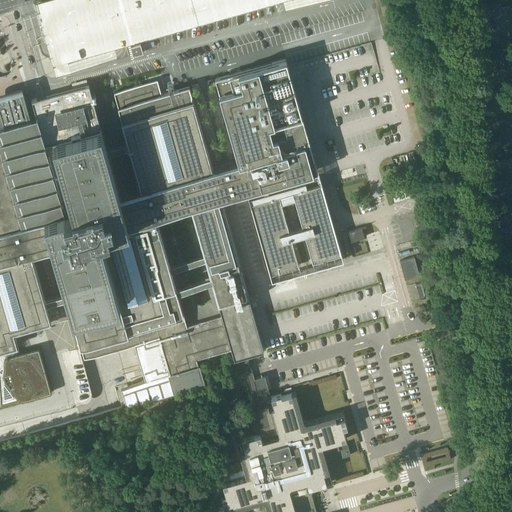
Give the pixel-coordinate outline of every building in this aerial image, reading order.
[(53,0),(35,5),(48,50),(56,78),(128,57),(126,48),(276,5),(284,3),(285,9),(286,12),(334,0),(53,0)] [(497,37),(497,29),(510,29),(510,8),(496,8),(496,5),(500,4),(500,5),(501,5),(501,4),(495,4),(495,0),(494,0),(495,4),(483,4),(482,0),(482,4),(482,23),(485,23),(485,35),(497,34),(497,37)] [(505,52),(492,52),(493,64),(499,64),(499,74),(511,74),(511,73),(511,58),(505,59),(505,52)] [(0,406),(1,406),(1,405),(1,404),(1,403),(18,398),(19,399),(20,399),(21,399),(22,400),(23,400),(24,399),(49,393),(50,392),(51,392),(51,391),(39,349),(39,348),(38,348),(37,348),(20,353),(15,354),(13,346),(18,345),(15,335),(14,335),(13,331),(35,325),(41,323),(42,325),(70,317),(65,300),(68,299),(74,321),(74,322),(76,326),(76,327),(80,343),(84,356),(133,342),(134,342),(145,381),(120,387),(125,404),(175,390),(203,382),(196,359),(231,349),(232,351),(234,359),(240,357),(242,356),(247,355),(264,350),(221,198),(247,190),(262,186),(264,193),(249,198),(270,271),(271,273),(299,265),(291,237),(304,234),(312,261),(315,261),(325,258),(341,253),(337,242),(334,232),(321,183),(320,179),(305,183),(305,182),(268,192),(266,185),(318,170),(313,155),(312,151),(294,86),(291,75),(286,58),(215,78),(238,161),(213,169),(189,85),(161,93),(157,79),(142,83),(114,91),(141,189),(120,195),(101,128),(89,83),(32,100),(35,114),(30,115),(27,116),(20,118),(20,117),(19,116),(19,115),(18,115),(17,115),(16,115),(16,114),(15,115),(14,115),(13,115),(13,116),(12,116),(11,117),(11,118),(11,119),(11,120),(11,121),(4,123),(1,124),(0,123),(0,406)] [(503,90),(486,91),(487,110),(507,109),(507,102),(504,103),(503,90)] [(506,121),(493,122),(494,133),(499,133),(500,142),(511,141),(511,126),(506,127),(506,121)] [(504,203),(503,195),(511,194),(511,171),(505,172),(506,180),(491,181),(492,204),(504,203)] [(511,220),(494,221),(495,239),(495,236),(511,235),(511,220)] [(364,237),(361,228),(348,231),(350,238),(351,241),(364,237)] [(400,261),(405,280),(420,275),(414,256),(400,261)] [(416,284),(420,299),(426,297),(422,282),(416,284)] [(316,511),(310,488),(327,483),(324,472),(326,472),(329,471),(325,453),(327,452),(330,461),(351,455),(347,443),(338,445),(337,441),(346,439),(343,428),(347,427),(345,417),(336,419),(335,417),(335,414),(306,422),(303,421),(295,392),(292,393),(281,396),(281,394),(274,396),(271,397),(268,386),(256,389),(253,377),(247,355),(242,356),(258,413),(252,424),(256,427),(258,434),(242,439),(245,450),(243,450),(239,451),(244,469),(241,470),(239,461),(218,467),(221,476),(229,474),(231,480),(222,483),(225,494),(221,495),(224,505),(232,503),(233,505),(234,508),(262,500),(265,501),(268,511),(316,511)]
